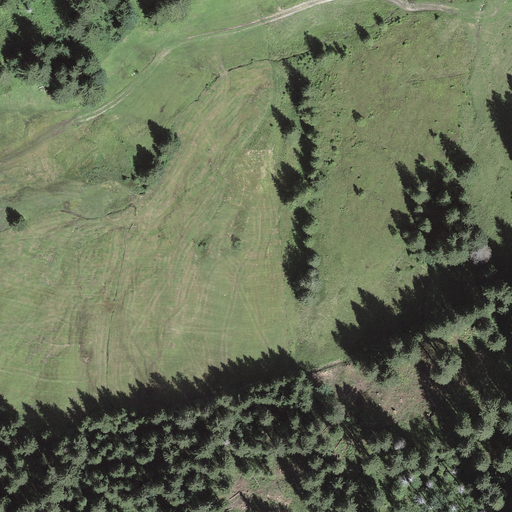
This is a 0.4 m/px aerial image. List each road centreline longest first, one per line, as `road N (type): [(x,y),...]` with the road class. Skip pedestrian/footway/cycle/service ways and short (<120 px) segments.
road 1 (track): [(324,0),(183,47),(135,98)]
road 2 (track): [(509,0),(482,17),(393,0)]
